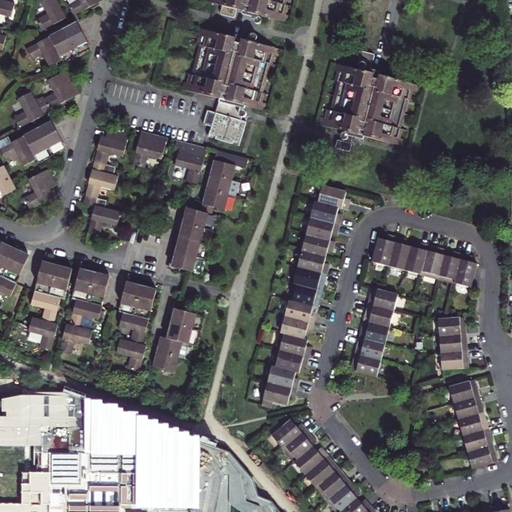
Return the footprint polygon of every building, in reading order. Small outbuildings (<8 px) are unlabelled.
[(0,0),(0,13),(6,15),(9,0),(0,0)] [(62,14),(54,0),(37,0),(44,13),(32,19),(37,27),(62,14)] [(69,12),(90,0),(67,0),(64,2),(69,12)] [(209,0),(216,2),(214,10),(230,14),(232,6),(249,10),(282,18),(283,11),(276,10),(278,1),(280,1),(279,0),(209,0)] [(58,57),(60,60),(65,57),(78,50),(86,46),(73,19),(45,33),(58,57)] [(241,38),(199,27),(197,35),(204,37),(203,46),(201,45),(194,75),(195,75),(193,83),(185,81),(183,88),(219,98),(215,112),(207,110),(203,125),(212,127),(210,134),(218,136),(218,139),(223,141),(235,144),(236,141),(243,143),(249,121),(243,120),(247,105),(266,109),(268,103),(260,101),(263,92),(264,93),(271,63),(270,63),(272,54),(280,56),(282,48),(241,38)] [(58,57),(45,33),(37,37),(21,45),(27,55),(38,50),(45,63),(58,57)] [(374,71),(329,59),(328,67),(335,69),(333,77),(331,76),(324,106),(326,107),(323,115),(315,113),(314,120),(357,131),(396,141),(398,134),(391,132),(393,124),(394,125),(402,95),(400,94),(402,86),(410,88),(412,81),(374,71)] [(75,90),(63,66),(43,77),(50,89),(39,95),(44,105),(75,90)] [(39,112),(28,90),(15,97),(22,110),(10,116),(15,125),(39,112)] [(41,156),(48,152),(53,149),(61,145),(47,118),(20,132),(32,155),(34,159),(41,156)] [(118,153),(123,135),(124,131),(107,127),(105,134),(96,132),(89,158),(101,161),(104,149),(118,153)] [(152,138),(154,131),(136,127),(128,161),(139,164),(143,152),(156,155),(160,141),(152,138)] [(19,162),(32,155),(20,132),(13,136),(0,142),(0,152),(2,155),(13,149),(19,162)] [(172,136),(169,145),(174,146),(171,161),(185,164),(182,176),(193,179),(203,144),(172,136)] [(205,171),(228,177),(232,161),(240,163),(243,155),(211,146),(205,171)] [(101,161),(89,158),(81,192),(92,194),(95,182),(109,185),(113,171),(108,170),(110,163),(101,161)] [(0,191),(11,186),(0,162),(0,191)] [(52,180),(44,165),(25,175),(32,188),(19,195),(25,206),(49,192),(45,184),(52,180)] [(205,171),(202,185),(224,191),(229,192),(232,178),(228,177),(205,171)] [(308,197),(329,203),(337,205),(339,198),(334,196),(336,187),(312,181),(308,197)] [(220,206),(224,191),(202,185),(196,208),(208,211),(210,203),(220,206)] [(92,194),(81,192),(79,200),(89,202),(83,227),(95,230),(98,218),(112,221),(116,208),(100,204),(102,197),(92,194)] [(304,213),(329,219),(330,213),(326,212),(329,203),(308,197),(304,213)] [(182,204),(178,219),(207,226),(211,211),(208,211),(196,208),(182,204)] [(304,213),(300,230),(320,235),(323,225),(327,226),(329,219),(304,213)] [(175,232),(204,240),(207,226),(178,219),(175,232)] [(296,246),(316,252),(319,241),(323,243),(324,236),(320,235),(300,230),(296,246)] [(372,233),(366,257),(383,261),(390,232),(383,230),(382,236),(372,233)] [(200,255),(204,240),(175,232),(171,247),(200,255)] [(390,232),(383,261),(399,265),(405,242),(396,239),(397,234),(390,232)] [(399,265),(415,270),(423,240),(416,239),(414,244),(405,242),(399,265)] [(423,240),(415,270),(432,274),(439,245),(423,240)] [(10,246),(2,243),(0,246),(0,274),(18,283),(30,255),(24,253),(10,246)] [(448,278),(456,249),(439,245),(432,274),(448,278)] [(314,262),(316,252),(296,246),(292,262),(316,269),(318,263),(314,262)] [(167,262),(197,269),(200,255),(171,247),(167,262)] [(465,282),(471,258),(461,256),(463,250),(456,249),(448,278),(465,282)] [(31,287),(56,293),(60,294),(68,265),(63,263),(49,260),(38,257),(31,287)] [(288,279),(312,285),(316,269),(292,262),(288,279)] [(82,266),(76,264),(68,294),(72,295),(98,302),(105,272),(99,270),(82,266)] [(0,291),(12,296),(18,283),(0,274),(0,291)] [(118,307),(130,311),(144,315),(152,286),(144,284),(133,280),(123,278),(115,306),(118,307)] [(288,279),(283,296),(303,301),(308,302),(312,285),(288,279)] [(366,283),(362,300),(388,307),(392,290),(366,283)] [(56,293),(31,287),(27,300),(42,304),(39,316),(50,319),(56,293)] [(98,302),(72,295),(66,321),(77,323),(80,312),(94,315),(98,302)] [(279,312),(303,318),(308,302),(303,301),(283,296),(279,312)] [(362,300),(358,316),(384,323),(388,307),(362,300)] [(170,304),(167,319),(196,327),(200,312),(170,304)] [(144,315),(130,311),(118,307),(115,322),(130,326),(127,338),(138,340),(144,315)] [(279,312),(275,329),(295,334),(298,324),(301,325),(303,318),(279,312)] [(54,320),(50,319),(39,316),(28,313),(25,328),(38,331),(36,343),(47,346),(54,320)] [(433,314),(434,331),(460,329),(459,313),(433,314)] [(384,323),(358,316),(354,333),(380,340),(384,323)] [(196,327),(167,319),(166,322),(163,334),(184,339),(192,342),(196,327)] [(77,323),(66,321),(62,320),(55,346),(67,349),(70,337),(84,340),(88,326),(77,323)] [(271,345),(299,352),(301,345),(296,343),(298,335),(295,334),(275,329),(271,345)] [(435,348),(461,347),(460,329),(434,331),(435,348)] [(184,339),(163,334),(157,332),(153,347),(174,352),(180,354),(184,339)] [(376,356),(380,340),(354,333),(350,349),(376,356)] [(116,335),(113,344),(112,349),(127,353),(124,365),(135,368),(141,341),(138,340),(127,338),(116,335)] [(271,345),(267,361),(287,367),(290,367),(292,358),(297,360),(299,352),(271,345)] [(174,352),(153,347),(149,362),(170,368),(174,352)] [(463,363),(461,347),(435,348),(436,365),(463,363)] [(372,372),(376,356),(350,349),(346,366),(351,367),(367,371),(372,372)] [(263,377),(287,384),(289,376),(285,375),(287,367),(267,361),(263,377)] [(449,398),(474,391),(470,374),(444,381),(449,398)] [(285,391),(287,384),(263,377),(257,401),(266,403),(268,395),(279,398),(281,390),(285,391)] [(449,398),(453,414),(479,407),(474,391),(449,398)] [(0,511),(161,511),(161,505),(193,505),(191,511),(281,511),(282,511),(274,500),(260,494),(254,477),(231,451),(64,392),(36,392),(36,396),(5,397),(5,410),(2,412),(8,411),(8,416),(0,416),(0,511)] [(479,407),(453,414),(458,430),(483,423),(479,407)] [(263,426),(279,443),(302,424),(297,419),(293,422),(287,415),(275,425),(271,419),(263,426)] [(458,430),(462,446),(488,439),(483,423),(458,430)] [(290,457),(309,441),(313,438),(302,424),(279,443),(290,457)] [(488,439),(462,446),(467,463),(492,456),(488,439)] [(315,448),(309,441),(290,457),(300,469),(324,450),(319,445),(315,448)] [(311,482),(335,463),(324,450),(300,469),(311,482)] [(335,463),(311,482),(322,495),(345,475),(335,463)] [(333,508),(352,491),(356,488),(345,475),(322,495),(333,508)] [(336,511),(355,511),(367,502),(363,497),(360,500),(352,491),(333,508),(336,511)] [(493,499),(486,500),(488,511),(505,511),(503,502),(494,504),(493,499)] [(488,511),(486,500),(480,502),(481,506),(471,508),(471,511),(488,511)] [(372,507),(367,502),(355,511),(369,511),(368,510),(372,507)]
